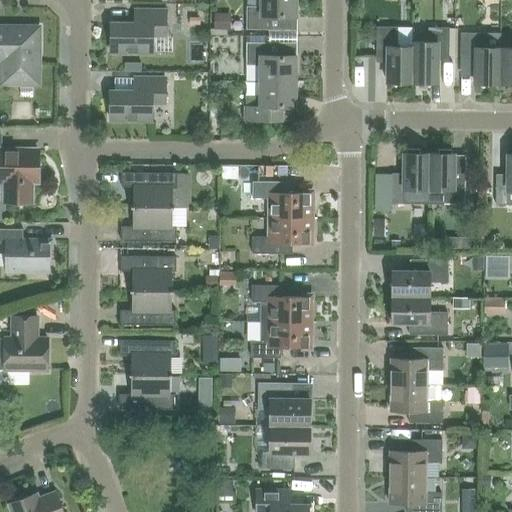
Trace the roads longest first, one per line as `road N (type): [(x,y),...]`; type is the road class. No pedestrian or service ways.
road 1 (residential): [(346,511),(349,158),(340,122)]
road 2 (residential): [(83,425),(90,203),(78,151)]
road 3 (residential): [(78,151),(258,152),(340,122)]
road 4 (residential): [(511,122),(340,122)]
road 5 (residential): [(78,151),(80,8),(72,0)]
road 6 (residential): [(340,122),(333,0)]
